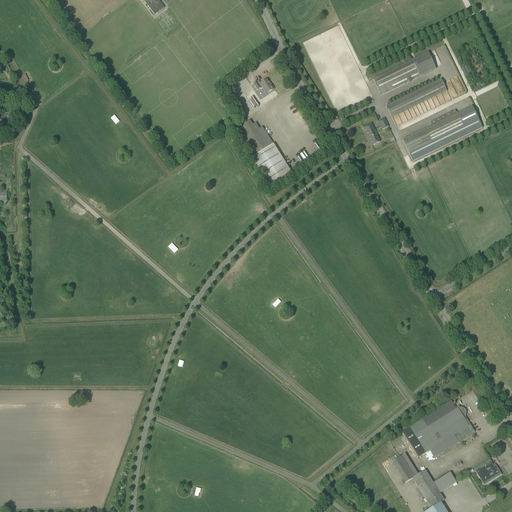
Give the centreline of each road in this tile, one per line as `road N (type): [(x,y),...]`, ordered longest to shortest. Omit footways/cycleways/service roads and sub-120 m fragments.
road 1 (unclassified): [(432,298),(317,112),(259,0)]
road 2 (unclassified): [(511,424),(432,298)]
